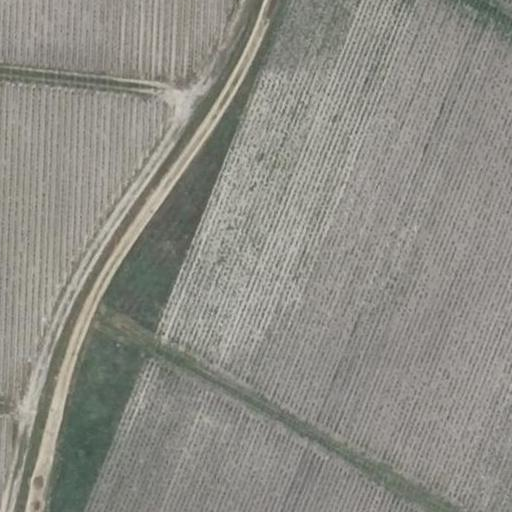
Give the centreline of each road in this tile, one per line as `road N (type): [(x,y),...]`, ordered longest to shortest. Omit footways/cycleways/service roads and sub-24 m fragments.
road 1 (track): [(0,72),(165,90),(190,104),(125,200),(52,337),(8,511)]
road 2 (track): [(446,511),(88,312)]
